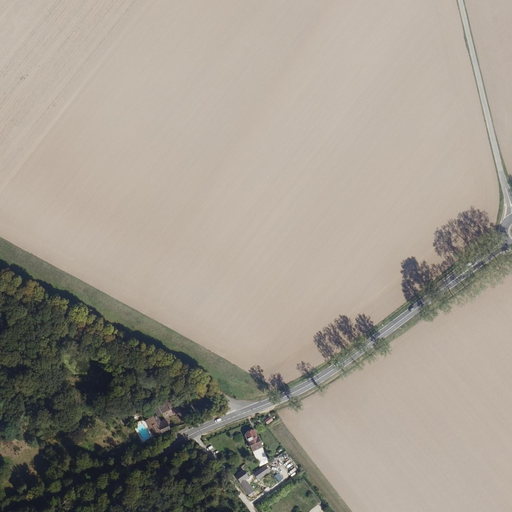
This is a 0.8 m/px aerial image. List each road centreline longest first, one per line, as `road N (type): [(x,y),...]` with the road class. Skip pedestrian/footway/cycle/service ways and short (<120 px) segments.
road 1 (track): [(0,508),(96,474),(178,431),(194,433),(251,511)]
road 2 (secondary): [(249,412),(317,381),(491,251)]
road 3 (unclassified): [(0,280),(249,412)]
road 4 (unclassified): [(460,0),(509,199)]
road 5 (secondary): [(80,511),(179,441),(249,412)]
